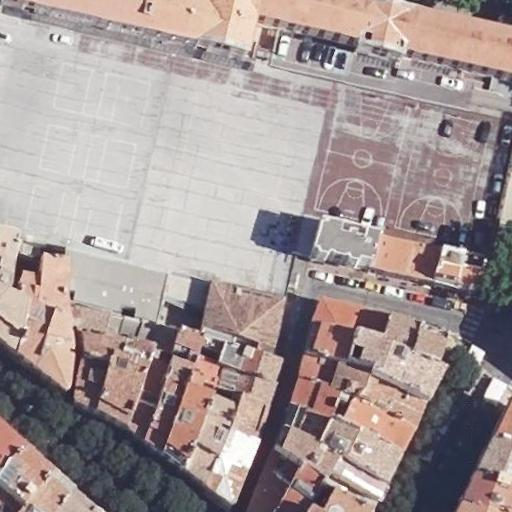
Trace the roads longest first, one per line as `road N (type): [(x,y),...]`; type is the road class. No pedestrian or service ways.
road 1 (residential): [(236,511),(310,279)]
road 2 (residential): [(491,336),(409,511)]
road 3 (residential): [(491,336),(310,279)]
road 4 (residential): [(0,391),(144,511)]
